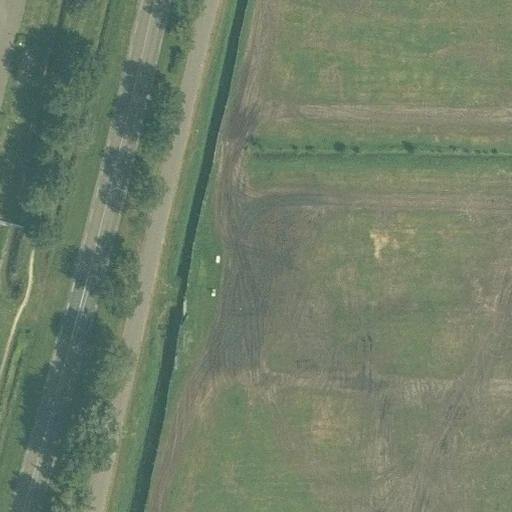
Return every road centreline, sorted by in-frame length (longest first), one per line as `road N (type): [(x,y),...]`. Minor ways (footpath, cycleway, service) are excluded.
road 1 (primary): [(24,511),(152,0)]
road 2 (unclassified): [(91,511),(213,0)]
